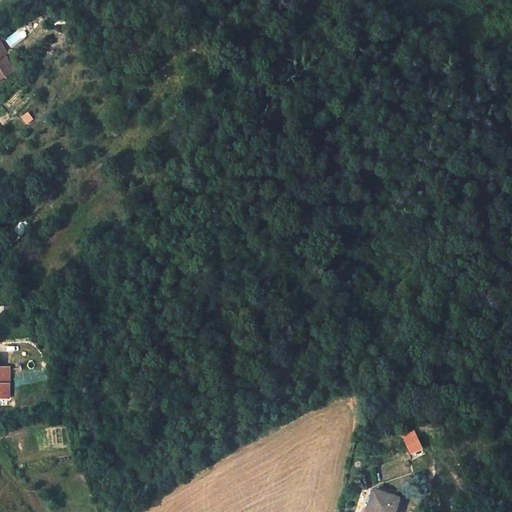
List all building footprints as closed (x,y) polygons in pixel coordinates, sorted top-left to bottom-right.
[(0,41),(0,75),(10,69),(3,55),(7,53),(0,41)] [(24,331),(15,333),(16,341),(25,340),(24,331)] [(0,398),(9,398),(9,368),(0,368),(0,398)] [(406,441),(409,450),(421,445),(418,436),(406,441)] [(365,511),(392,511),(398,495),(374,487),(365,511)]
